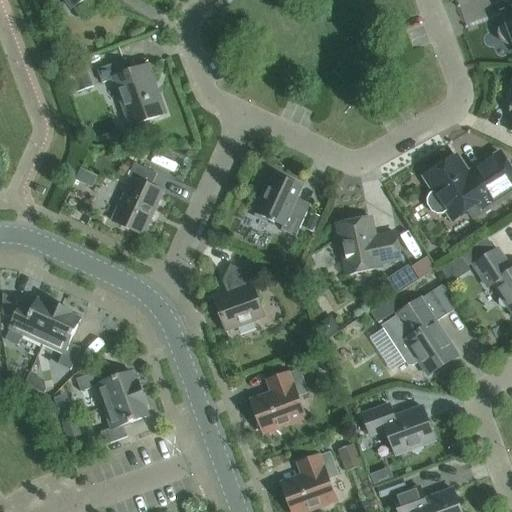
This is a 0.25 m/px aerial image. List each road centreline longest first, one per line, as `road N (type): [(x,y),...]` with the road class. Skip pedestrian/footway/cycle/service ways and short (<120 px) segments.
road 1 (residential): [(427,0),(462,91),(453,111),(352,166),(208,101)]
road 2 (residential): [(154,302),(208,101)]
road 3 (tertiary): [(154,302),(224,472)]
road 4 (tertiary): [(0,236),(22,237),(154,302)]
road 5 (residential): [(224,472),(81,506)]
